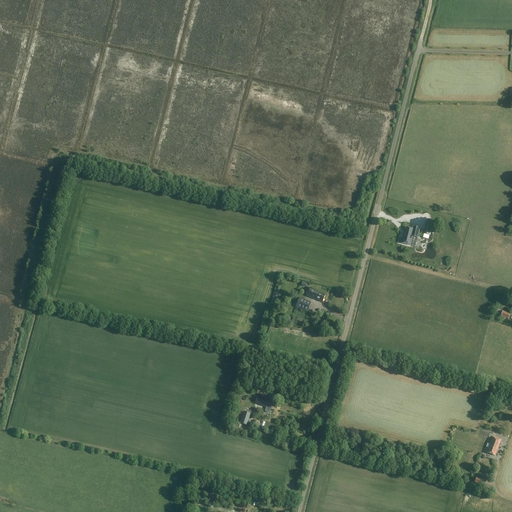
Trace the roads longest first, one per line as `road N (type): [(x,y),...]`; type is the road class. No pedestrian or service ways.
road 1 (unclassified): [(298,511),(370,232)]
road 2 (track): [(430,0),(370,232)]
road 3 (track): [(511,292),(365,255)]
